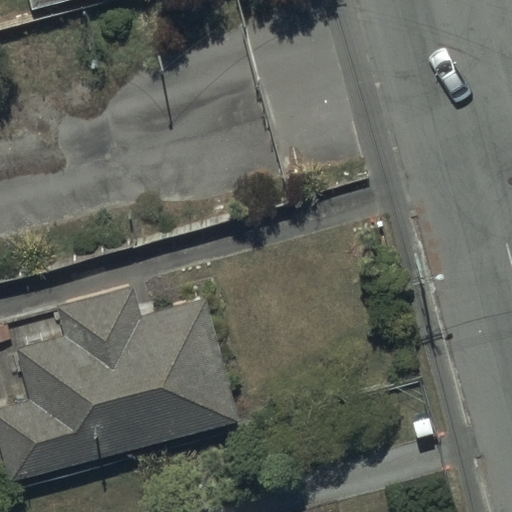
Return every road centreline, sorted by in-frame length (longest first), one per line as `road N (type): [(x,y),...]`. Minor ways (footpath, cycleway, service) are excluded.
road 1 (residential): [(419,0),(468,186)]
road 2 (residential): [(468,186),(511,329)]
